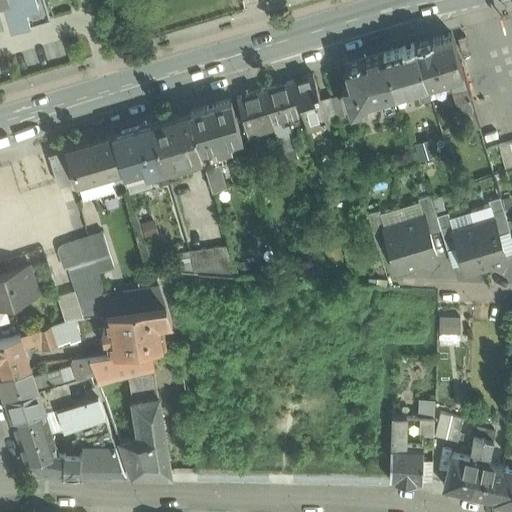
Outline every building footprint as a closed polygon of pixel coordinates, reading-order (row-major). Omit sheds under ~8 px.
[(4,0),(13,25),(53,12),(48,0),(4,0)] [(451,33),(432,38),(415,43),(427,83),(451,76),(452,81),(457,80),(458,85),(452,87),(459,111),(473,106),(451,33)] [(415,43),(402,47),(383,53),(395,93),(419,86),(422,95),(430,93),(427,83),(415,43)] [(383,53),(345,64),(350,82),(342,84),(343,86),(351,111),(368,106),(366,101),(395,93),(383,53)] [(313,73),(294,79),(303,111),(308,127),(327,121),(320,98),(313,73)] [(288,124),(284,126),(282,118),(303,111),(294,79),(263,89),(272,120),(276,132),(280,146),(293,142),(288,124)] [(263,89),(237,97),(246,128),(241,130),(243,136),(244,143),(259,138),(255,126),(272,120),(263,89)] [(332,95),(320,98),(327,121),(339,118),(332,95)] [(231,98),(189,111),(200,149),(215,145),(217,151),(232,147),(230,140),(243,136),(241,130),(231,98)] [(473,106),(459,111),(465,130),(479,126),(480,125),(473,106)] [(189,111),(151,122),(164,167),(203,156),(200,149),(189,111)] [(151,122),(113,134),(124,171),(144,165),(146,172),(164,167),(151,122)] [(276,132),(263,136),(267,150),(280,146),(276,132)] [(112,133),(67,147),(68,147),(77,178),(78,180),(112,170),(117,186),(128,183),(124,171),(113,134),(112,133)] [(511,140),(498,144),(505,167),(511,165),(511,140)] [(293,142),(280,146),(284,160),(297,156),(293,142)] [(68,147),(49,153),(58,183),(77,178),(68,147)] [(219,162),(206,166),(213,190),(226,185),(219,162)] [(430,192),(418,196),(424,215),(425,215),(429,230),(440,227),(437,214),(430,192)] [(380,208),(367,212),(378,246),(389,243),(384,227),(385,226),(380,208)] [(448,211),(437,214),(440,227),(447,249),(459,245),(454,229),(448,211)] [(424,215),(405,221),(417,262),(422,261),(431,266),(437,256),(429,230),(425,215),(424,215)] [(494,217),(474,223),(487,265),(491,263),(501,269),(507,259),(494,217)] [(417,262),(405,221),(385,226),(384,227),(389,243),(397,268),(417,262)] [(474,223),(454,229),(459,245),(467,271),(487,265),(474,223)] [(103,231),(76,240),(84,262),(94,258),(110,253),(103,231)] [(76,240),(62,245),(60,246),(59,249),(65,267),(69,266),(84,262),(76,240)] [(229,244),(189,250),(195,271),(238,275),(229,244)] [(110,253),(94,258),(97,270),(98,270),(114,264),(110,253)] [(84,262),(69,266),(85,315),(107,312),(103,292),(104,292),(101,280),(98,270),(97,270),(94,258),(84,262)] [(28,264),(0,272),(0,303),(37,292),(28,264)] [(104,292),(103,292),(107,312),(166,303),(159,284),(104,292)] [(166,303),(107,312),(112,351),(151,345),(165,343),(162,324),(173,323),(166,303)] [(460,316),(440,315),(440,328),(460,329),(460,316)] [(52,323),(0,339),(0,373),(31,366),(24,346),(38,342),(39,347),(43,345),(44,347),(58,342),(52,323)] [(112,351),(90,355),(96,371),(100,383),(128,374),(133,372),(154,367),(155,367),(151,345),(112,351)] [(90,355),(72,358),(78,376),(96,371),(90,355)] [(31,366),(0,373),(0,377),(6,396),(38,388),(31,366)] [(133,372),(128,374),(132,399),(159,395),(154,367),(133,372)] [(62,372),(48,376),(51,384),(55,383),(64,380),(62,372)] [(38,388),(6,396),(13,417),(45,409),(57,405),(64,403),(55,383),(51,384),(39,388),(38,388)] [(64,403),(57,405),(64,426),(75,423),(105,413),(98,393),(64,403)] [(159,395),(132,399),(137,433),(119,439),(132,474),(172,474),(159,395)] [(45,409),(13,417),(27,460),(58,452),(45,409)] [(463,416),(440,411),(435,434),(458,439),(463,416)] [(105,413),(75,423),(85,453),(116,443),(105,413)] [(434,413),(422,413),(422,416),(421,416),(421,434),(434,434),(434,413)] [(423,444),(401,443),(401,438),(403,438),(405,437),(406,415),(392,414),(390,478),(422,481),(423,444)] [(486,428),(476,426),(474,434),(484,436),(486,428)] [(495,430),(486,428),(484,436),(493,439),(495,430)] [(469,455),(452,451),(444,484),(470,491),(478,458),(484,436),(474,434),(469,455)] [(470,491),(494,497),(495,497),(504,464),(488,460),(493,439),(484,436),(478,458),(470,491)] [(85,453),(84,453),(91,473),(126,474),(116,443),(85,453)] [(84,453),(58,452),(27,460),(34,467),(39,468),(44,470),(63,471),(63,472),(91,473),(84,453)] [(511,466),(504,464),(495,497),(494,497),(494,499),(511,503),(511,466)]
